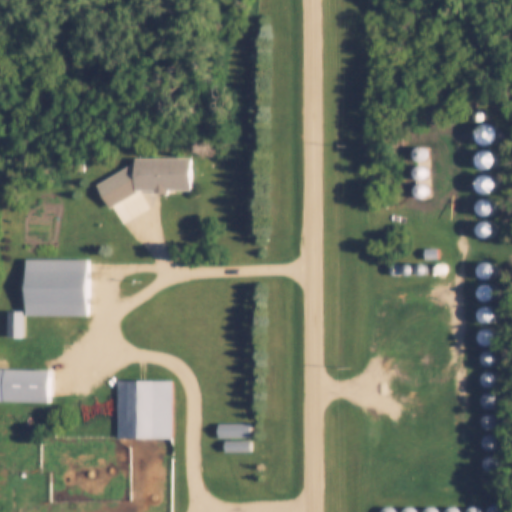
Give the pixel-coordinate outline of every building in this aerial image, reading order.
[(193,156),(136,157),(136,163),(99,182),(110,206),(141,191),(194,190),(193,156)] [(90,259),(27,260),(28,317),(91,316),(90,259)] [(24,338),(24,311),(8,311),(8,338),(24,338)] [(466,348),(466,323),(457,323),(457,348),(466,348)] [(6,403),(54,403),(54,370),(6,370),(6,403)] [(117,438),(172,438),(172,380),(117,380),(117,438)] [(495,415),(482,414),(480,427),(494,428),(495,415)] [(219,438),(252,438),(252,423),(219,423),(219,438)] [(482,449),(496,449),(496,435),(481,436),(482,449)]
